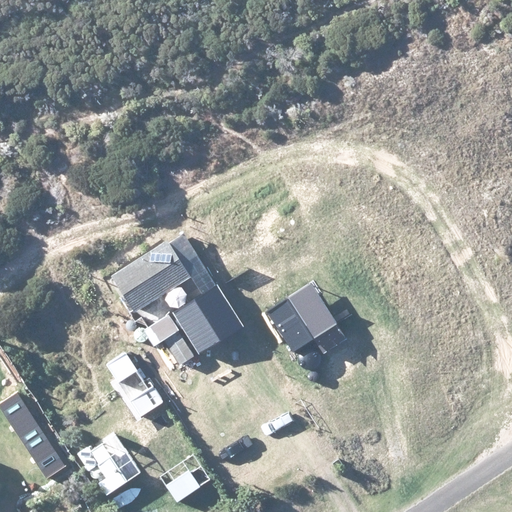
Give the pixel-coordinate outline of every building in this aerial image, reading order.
[(135,308),(190,273),(188,270),(201,261),(183,232),(170,241),(168,237),(112,271),(135,308)] [(191,296),(206,318),(223,307),(207,285),(191,296)] [(142,317),(161,348),(187,332),(178,317),(165,325),(155,309),(142,317)] [(21,417),(36,439),(52,427),(37,407),(21,417)] [(52,478),(74,465),(66,452),(44,465),(52,478)]
